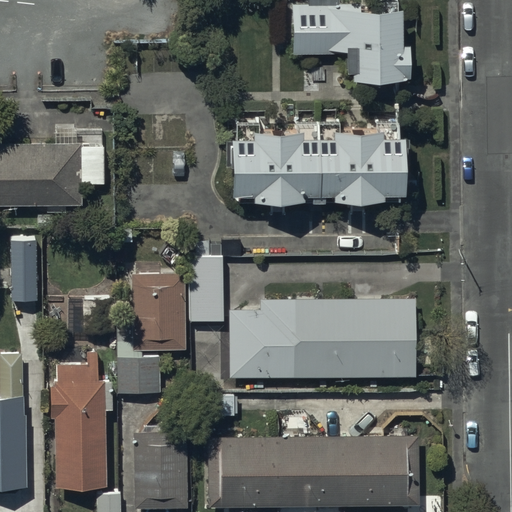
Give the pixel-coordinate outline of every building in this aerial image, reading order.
[(408,3),(292,6),(293,54),(351,52),(352,82),(410,80),(408,3)] [(234,130),(235,199),(401,196),(400,128),(234,130)] [(80,145),(0,145),(0,204),(82,202),(80,145)] [(37,237),(12,237),(12,300),(37,300),(37,237)] [(189,250),(188,314),(222,314),(222,250),(189,250)] [(185,273),(131,273),(131,350),(185,349),(185,273)] [(114,293),(66,293),(66,327),(114,326),(114,293)] [(415,297),(260,298),(260,308),(229,309),(230,377),(416,376),(415,297)] [(0,486),(25,486),(24,352),(0,352),(0,486)] [(160,355),(116,356),(117,393),(160,392),(160,355)] [(53,364),(54,487),(107,487),(105,364),(53,364)] [(234,390),(192,390),(192,412),(234,412),(234,390)] [(186,426),(133,427),(134,509),(187,508),(186,426)] [(417,430),(207,431),(207,501),(417,500),(417,430)] [(120,511),(120,488),(96,488),(95,511),(120,511)]
